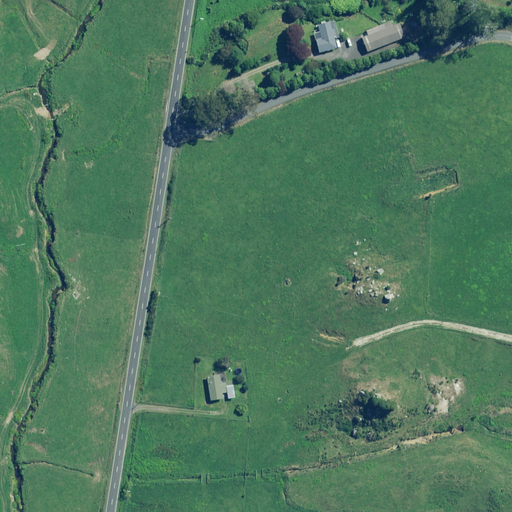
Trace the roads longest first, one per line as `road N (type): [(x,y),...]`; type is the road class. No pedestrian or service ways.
road 1 (tertiary): [(110,511),(188,0)]
road 2 (unknown): [(168,134),(289,84),(450,34),(486,26),(511,32)]
